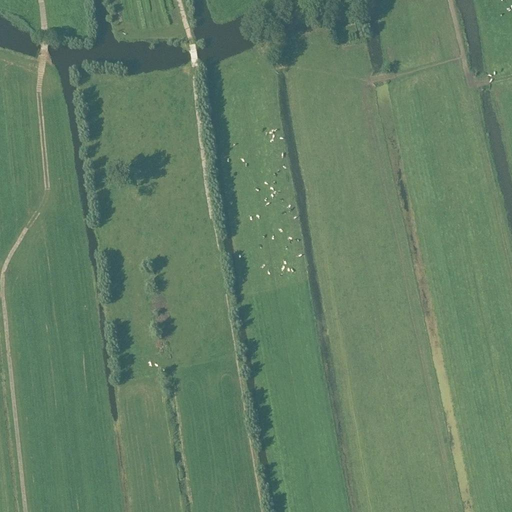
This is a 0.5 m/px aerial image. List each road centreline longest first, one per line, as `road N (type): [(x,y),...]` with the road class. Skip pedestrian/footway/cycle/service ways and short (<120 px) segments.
road 1 (track): [(0,278),(46,195),(40,0)]
road 2 (track): [(218,250),(178,0)]
road 3 (track): [(511,76),(469,81),(450,0)]
